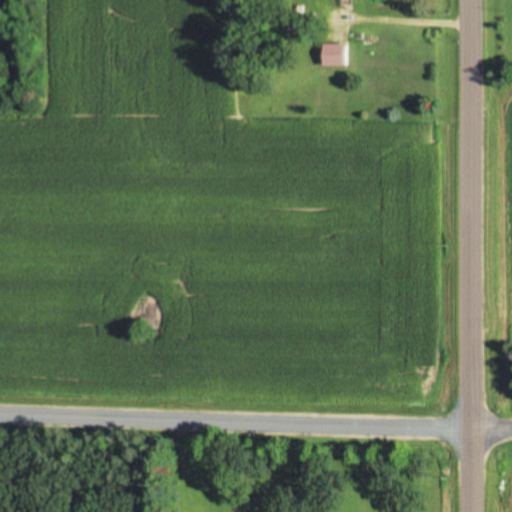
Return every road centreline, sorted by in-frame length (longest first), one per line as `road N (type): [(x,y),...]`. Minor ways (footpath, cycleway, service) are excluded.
road 1 (residential): [(0,436),(511,453)]
road 2 (secondary): [(456,511),(456,0)]
